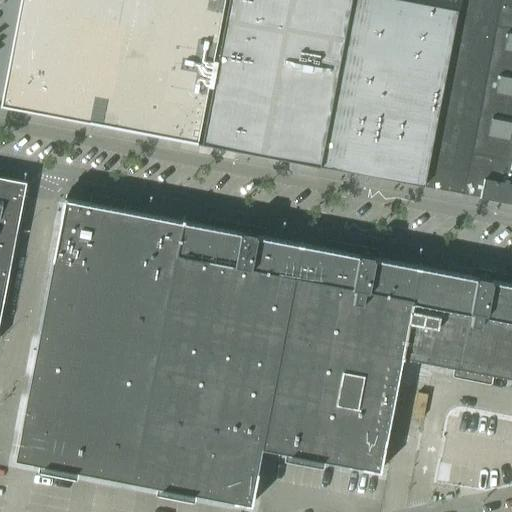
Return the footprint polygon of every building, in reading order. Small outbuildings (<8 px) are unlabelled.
[(23,0),(22,8),(26,8),(24,19),(25,19),(10,98),(87,113),(87,114),(88,114),(86,122),(195,143),(222,0),(23,0)] [(227,0),(216,60),(211,86),(200,143),(202,144),(202,140),(311,161),(310,164),(318,165),(334,79),(349,0),(227,0)] [(349,0),(334,79),(318,165),(323,166),(324,161),(369,170),(368,175),(373,176),(374,171),(418,180),(418,185),(423,185),(423,181),(456,10),(446,8),(406,0),(404,0),(349,0)] [(424,186),(462,194),(481,98),(499,0),(458,0),(457,10),(424,186)] [(511,203),(511,0),(499,0),(481,98),(462,194),(479,197),(511,203)] [(0,309),(24,183),(0,178),(0,309)] [(60,467),(132,482),(177,254),(176,254),(182,221),(181,221),(108,207),(64,198),(64,197),(63,197),(62,200),(51,260),(52,261),(14,458),(60,467)] [(177,254),(132,482),(176,491),(232,501),(232,502),(249,506),(255,473),(254,473),(259,448),(307,457),(361,467),(361,468),(377,472),(384,438),(383,438),(387,417),(398,357),(472,371),(511,378),(511,284),(489,280),(489,278),(483,277),(478,275),(477,275),(476,277),(371,257),(371,255),(363,254),(359,253),(358,255),(253,235),(253,233),(246,232),(241,230),(241,232),(182,221),(176,254),(177,254)]
